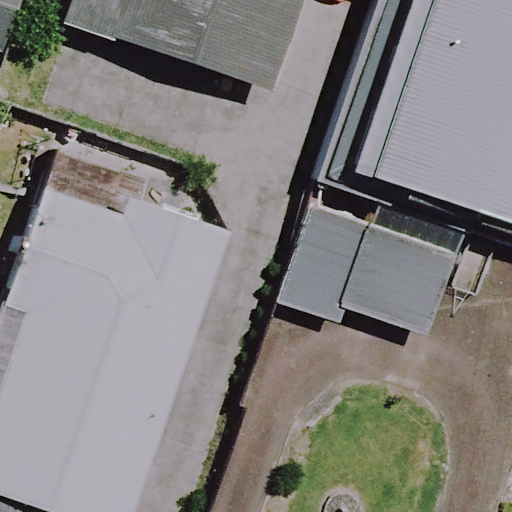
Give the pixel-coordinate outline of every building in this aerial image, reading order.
[(0,0),(0,46),(14,0),(0,0)] [(74,0),(65,28),(265,93),(294,0),(74,0)] [(511,0),(404,0),(346,178),(511,231),(511,0)] [(128,205),(48,178),(0,318),(0,496),(46,511),(136,511),(230,240),(128,205)] [(450,261),(302,219),(280,297),(428,338),(450,261)]
